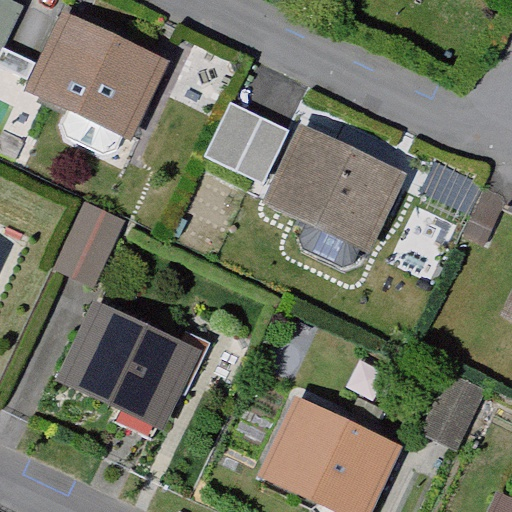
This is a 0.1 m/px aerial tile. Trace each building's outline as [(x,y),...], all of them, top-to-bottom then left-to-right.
[(182,66),(69,14),(30,99),(143,151),(182,66)] [(231,103),(207,161),(270,187),(294,130),(231,103)] [(420,178),(306,126),(267,210),(381,262),(420,178)] [(60,277),(102,287),(119,215),(77,205),(60,277)] [(0,282),(8,264),(0,260),(0,282)] [(213,362),(100,310),(61,394),(174,446),(213,362)] [(390,511),(417,454),(303,403),(264,487),(319,511),(390,511)] [(511,511),(511,499),(499,494),(490,511),(511,511)]
